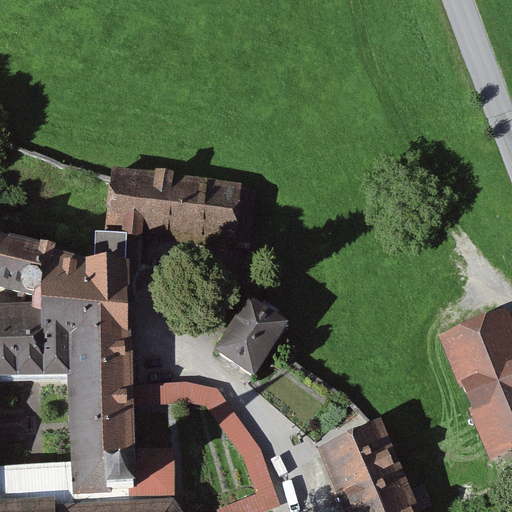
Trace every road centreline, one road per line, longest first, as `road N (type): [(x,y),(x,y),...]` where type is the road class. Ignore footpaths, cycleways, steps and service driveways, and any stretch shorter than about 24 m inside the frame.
road 1 (track): [(511,298),(458,237),(378,87),(355,0)]
road 2 (tertiary): [(511,140),(458,0)]
